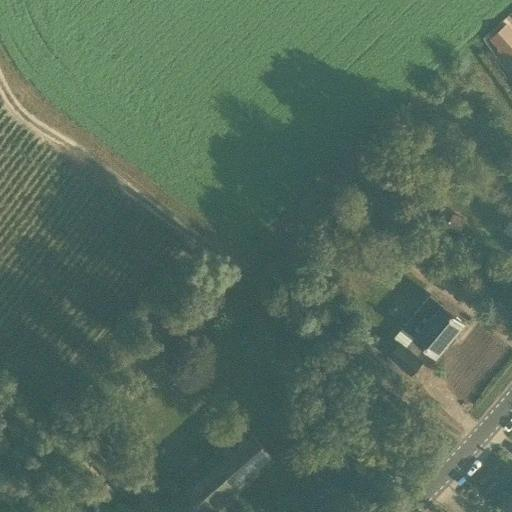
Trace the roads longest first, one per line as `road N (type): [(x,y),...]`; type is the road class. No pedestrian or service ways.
road 1 (track): [(0,79),(49,142),(471,445)]
road 2 (unclassified): [(405,511),(511,394)]
